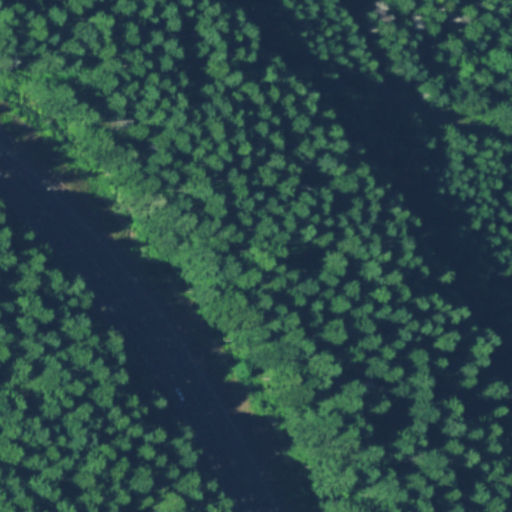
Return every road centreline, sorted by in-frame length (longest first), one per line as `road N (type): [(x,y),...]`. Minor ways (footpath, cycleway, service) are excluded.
road 1 (trunk): [(248,492),(137,311),(0,165)]
road 2 (track): [(373,66),(370,121),(405,223),(511,394)]
road 3 (track): [(511,134),(408,105),(373,66),(334,0)]
